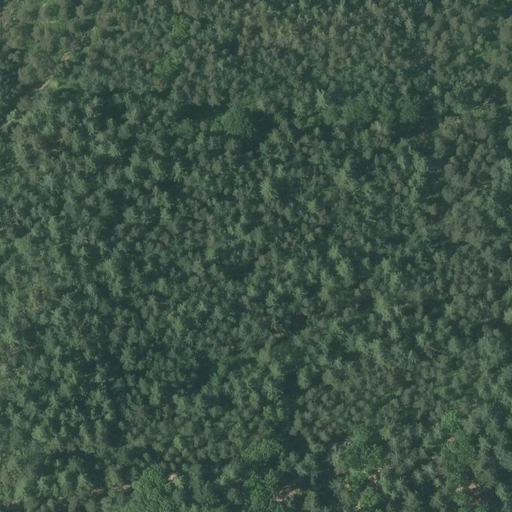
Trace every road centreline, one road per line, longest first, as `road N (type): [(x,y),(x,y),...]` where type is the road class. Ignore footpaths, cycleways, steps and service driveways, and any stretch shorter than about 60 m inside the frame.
road 1 (track): [(0,508),(511,410)]
road 2 (track): [(0,127),(117,0)]
